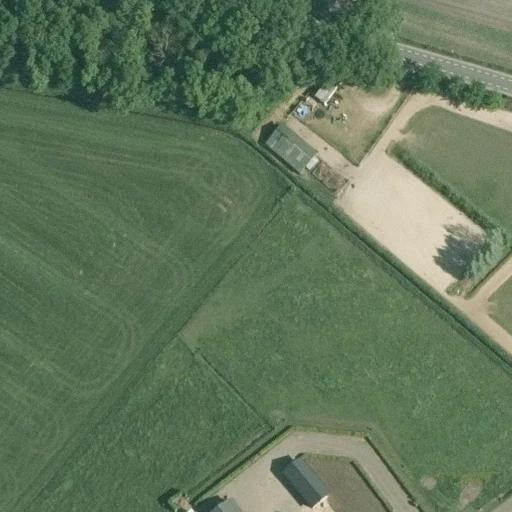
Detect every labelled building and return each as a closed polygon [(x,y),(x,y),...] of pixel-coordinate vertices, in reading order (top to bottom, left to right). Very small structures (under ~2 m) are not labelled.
[(305,170),(317,156),(281,126),(269,140),(305,170)] [(296,461),(282,473),(269,484),(284,503),(297,492),(312,510),(327,498),(296,461)] [(238,503),(248,511),(254,511),(267,498),(253,485),(238,503)] [(149,511),(161,511),(168,507),(161,499),(147,509),(149,511)] [(236,511),(229,502),(215,511),(236,511)]
